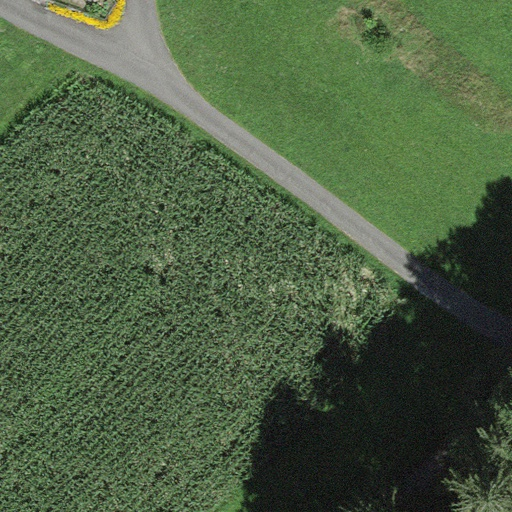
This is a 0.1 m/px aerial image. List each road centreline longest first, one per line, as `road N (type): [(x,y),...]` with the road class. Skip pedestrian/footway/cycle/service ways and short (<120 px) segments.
road 1 (track): [(132,62),(511,340)]
road 2 (residential): [(511,379),(369,511)]
